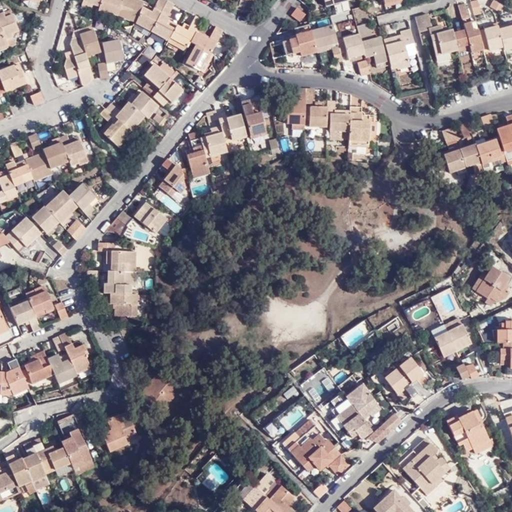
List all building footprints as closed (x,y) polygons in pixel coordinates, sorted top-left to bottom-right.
[(101,0),(99,6),(98,10),(108,13),(109,10),(118,13),(121,0),(101,0)] [(121,0),(118,13),(117,16),(136,23),(142,8),(143,4),(134,0),(121,0)] [(158,0),(151,13),(142,8),(136,23),(135,24),(150,32),(167,2),(162,0),(158,0)] [(99,6),(82,1),(81,6),(98,10),(99,6)] [(174,6),(167,2),(150,32),(168,42),(173,31),(165,26),(166,24),(168,20),(166,19),(174,6)] [(469,4),(473,18),(480,15),(476,2),(469,4)] [(499,15),(503,8),(492,2),(488,9),(499,15)] [(468,20),(464,5),(457,7),(460,22),(468,20)] [(298,24),(304,17),(296,10),(290,17),(298,24)] [(0,47),(7,45),(8,47),(15,44),(11,34),(18,31),(12,15),(5,17),(3,13),(0,14),(0,47)] [(440,30),(440,27),(431,30),(427,16),(413,19),(418,34),(427,31),(434,57),(448,53),(456,51),(451,35),(450,32),(446,33),(442,34),(440,30)] [(173,31),(168,42),(167,43),(184,53),(190,43),(196,32),(202,21),(194,17),(189,28),(186,32),(181,29),(176,27),(175,28),(173,31)] [(456,51),(456,53),(468,50),(470,54),(482,51),(477,33),(476,31),(472,32),(470,24),(462,26),(464,32),(451,35),(456,51)] [(371,57),(374,66),(385,62),(381,49),(379,39),(369,42),(367,35),(369,34),(367,25),(355,29),(357,37),(363,57),(363,59),(371,57)] [(299,57),(315,53),(314,50),(309,32),(308,26),(294,30),(295,36),(294,36),(295,39),(289,41),(281,43),(285,56),(291,55),(292,57),(299,57)] [(314,50),(336,43),(331,26),(309,32),(314,50)] [(481,32),(486,52),(501,48),(502,52),(511,49),(511,27),(497,32),(496,28),(481,32)] [(209,39),(196,32),(190,43),(195,46),(185,64),(198,71),(203,62),(205,63),(216,43),(222,32),(215,28),(209,39)] [(79,38),(86,59),(100,54),(94,32),(79,37),(79,38)] [(388,65),(390,71),(395,69),(396,72),(408,69),(406,58),(403,48),(412,45),(409,32),(399,34),(400,37),(401,43),(393,46),(391,40),(382,42),(384,49),(388,65)] [(482,51),(482,53),(486,52),(481,32),(477,33),(482,51)] [(363,57),(357,37),(341,41),(347,61),(363,57)] [(400,37),(391,40),(393,46),(401,43),(400,37)] [(81,86),(83,88),(83,87),(85,87),(92,80),(86,59),(79,38),(72,40),(71,40),(70,46),(74,59),(66,61),(64,68),(68,80),(78,77),(83,76),(84,79),(79,80),(81,86)] [(107,78),(110,78),(113,75),(111,63),(122,61),(119,41),(101,45),(105,65),(107,78)] [(203,62),(198,71),(202,74),(212,55),(214,56),(220,45),(216,43),(205,63),(203,62)] [(406,58),(415,55),(412,45),(403,48),(406,58)] [(333,64),(341,62),(337,47),(329,49),(333,64)] [(375,69),(388,65),(384,49),(381,49),(385,62),(374,66),(375,69)] [(359,78),(368,75),(364,61),(355,63),(359,78)] [(142,89),(163,107),(168,101),(171,103),(182,91),(174,83),(170,87),(165,83),(169,79),(153,64),(143,76),(149,82),(142,89)] [(0,72),(0,81),(4,92),(25,83),(18,65),(0,72)] [(98,79),(107,78),(105,65),(97,67),(98,79)] [(170,87),(174,83),(169,79),(165,83),(170,87)] [(304,89),(292,89),(292,101),(289,101),(289,107),(288,110),(290,110),(290,113),(285,114),(284,123),(290,123),(290,129),(302,130),(302,121),(303,107),(303,104),(304,89)] [(304,89),(303,104),(313,104),(313,89),(304,89)] [(42,101),(39,92),(29,96),(33,105),(42,101)] [(143,116),(146,119),(157,106),(141,92),(130,105),(143,116)] [(240,105),(243,119),(247,131),(249,140),(265,135),(261,120),(257,120),(256,116),(259,115),(255,100),(240,105)] [(347,132),(348,116),(333,115),(333,111),(333,102),(326,101),(325,108),(325,115),(328,115),(327,131),(347,132)] [(129,131),(130,132),(143,116),(130,105),(127,103),(119,112),(114,118),(129,131)] [(110,104),(105,110),(111,115),(116,109),(110,104)] [(313,107),(307,107),(307,121),(307,126),(325,127),(325,115),(325,108),(322,107),(313,107)] [(105,110),(103,108),(99,114),(107,122),(111,125),(102,134),(117,147),(126,137),(125,137),(129,131),(114,118),(111,115),(105,110)] [(359,108),(348,108),(348,111),(348,116),(347,132),(347,140),(346,147),(366,147),(367,123),(359,123),(359,108)] [(205,114),(209,130),(219,127),(216,117),(214,111),(205,114)] [(216,117),(219,127),(220,133),(222,140),(229,139),(230,142),(245,138),(243,132),(240,120),(239,118),(230,120),(230,123),(226,124),(225,121),(224,115),(216,117)] [(490,116),(480,120),(484,132),(494,128),(490,116)] [(507,127),(495,131),(501,150),(505,162),(507,167),(511,164),(511,145),(511,143),(511,116),(504,119),(507,127)] [(111,125),(107,122),(99,131),(102,134),(111,125)] [(467,124),(458,127),(462,140),(471,137),(467,124)] [(219,127),(209,130),(210,136),(220,133),(219,127)] [(445,146),(457,141),(453,129),(441,133),(445,146)] [(347,140),(347,132),(327,131),(327,140),(347,140)] [(197,132),(188,134),(191,148),(194,148),(196,152),(192,153),(185,155),(191,178),(208,174),(204,158),(199,139),(197,132)] [(210,136),(204,138),(209,157),(211,156),(220,154),(225,153),(222,140),(220,133),(210,136)] [(36,134),(27,137),(32,150),(40,146),(36,134)] [(66,135),(58,138),(68,162),(70,166),(77,163),(78,165),(87,161),(78,140),(69,144),(68,140),(66,135)] [(128,140),(126,137),(117,147),(120,150),(128,140)] [(42,150),(43,152),(49,169),(68,162),(58,138),(51,141),(52,142),(53,146),(48,147),(42,150)] [(204,138),(199,139),(204,158),(209,157),(204,138)] [(476,152),(480,165),(490,162),(500,159),(498,151),(495,141),(484,145),(485,149),(476,152)] [(17,142),(9,145),(13,157),(22,154),(17,142)] [(467,153),(465,148),(458,151),(464,168),(471,166),(472,168),(480,165),(476,152),(475,150),(467,153)] [(480,165),(482,170),(491,166),(492,167),(505,162),(501,150),(498,151),(500,159),(490,162),(480,165)] [(464,168),(458,151),(448,154),(442,156),(447,174),(455,171),(456,175),(465,172),(464,168)] [(24,160),(25,162),(31,178),(32,180),(51,173),(49,169),(43,152),(24,160)] [(222,163),(220,154),(211,156),(213,166),(222,163)] [(167,159),(161,165),(169,172),(157,187),(169,197),(174,190),(178,194),(184,187),(178,182),(181,179),(180,170),(167,159)] [(13,162),(4,165),(7,170),(8,174),(13,186),(31,178),(25,162),(14,166),(13,162)] [(8,174),(0,177),(0,188),(1,191),(0,191),(0,202),(17,195),(13,186),(8,174)] [(77,206),(87,217),(93,210),(89,204),(95,198),(82,183),(68,197),(77,206)] [(169,197),(176,203),(182,197),(178,194),(174,190),(169,197)] [(68,197),(62,191),(44,208),(58,222),(59,223),(77,206),(68,197)] [(153,233),(165,219),(144,202),(133,216),(153,233)] [(45,234),(51,228),(58,222),(44,208),(43,207),(31,218),(45,234)] [(116,217),(105,230),(122,235),(128,226),(134,220),(122,210),(116,217)] [(26,247),(41,234),(28,221),(25,218),(11,232),(23,244),(26,247)] [(41,234),(43,236),(45,234),(31,218),(28,221),(41,234)] [(80,235),(84,229),(75,220),(70,225),(80,235)] [(64,229),(59,223),(58,222),(51,228),(58,235),(64,229)] [(75,240),(80,235),(70,225),(65,230),(75,240)] [(10,241),(18,250),(23,244),(11,232),(9,230),(4,235),(10,241)] [(4,235),(0,231),(0,245),(10,241),(4,235)] [(61,256),(66,250),(57,240),(51,245),(61,256)] [(109,263),(109,270),(133,272),(134,250),(112,250),(113,241),(97,240),(97,250),(105,250),(104,259),(109,259),(109,263)] [(501,289),(504,284),(508,279),(491,268),(486,275),(474,293),(487,300),(488,299),(495,303),(504,299),(508,293),(505,291),(501,289)] [(103,285),(102,293),(129,294),(129,285),(135,285),(135,271),(133,272),(109,270),(86,270),(85,282),(86,284),(103,285)] [(474,293),(486,275),(482,273),(471,290),(474,293)] [(43,286),(34,290),(36,295),(27,299),(33,313),(44,309),(46,312),(53,309),(43,286)] [(25,294),(26,298),(27,299),(36,295),(34,290),(25,294)] [(90,292),(93,301),(105,301),(105,298),(108,298),(108,303),(113,303),(113,309),(116,309),(116,316),(134,317),(135,294),(129,294),(102,293),(90,292)] [(28,320),(33,332),(40,328),(35,318),(33,313),(27,299),(26,298),(17,302),(18,305),(9,308),(16,325),(28,320)] [(67,316),(61,303),(54,305),(60,319),(67,316)] [(33,313),(35,318),(46,312),(44,309),(33,313)] [(0,310),(0,333),(9,329),(0,310)] [(449,330),(459,325),(455,318),(445,323),(449,330)] [(511,321),(504,322),(504,324),(504,331),(500,332),(495,331),(495,341),(495,344),(501,344),(501,351),(498,351),(498,361),(508,361),(508,365),(508,369),(511,368),(511,321)] [(445,331),(454,350),(468,344),(460,324),(459,325),(449,330),(445,331)] [(428,331),(431,338),(445,332),(441,325),(428,331)] [(441,357),(454,350),(445,331),(445,332),(431,338),(441,357)] [(57,335),(63,347),(67,358),(74,373),(89,366),(83,354),(85,353),(81,343),(77,345),(72,348),(70,342),(65,332),(57,335)] [(57,335),(51,338),(57,350),(63,347),(57,335)] [(46,358),(42,350),(34,353),(36,358),(30,361),(22,364),(31,383),(53,374),(46,358)] [(56,353),(46,358),(53,374),(57,383),(75,375),(74,373),(67,358),(60,361),(56,353)] [(409,383),(414,379),(420,374),(407,357),(396,366),(409,383)] [(12,393),(27,387),(14,358),(6,362),(10,369),(4,372),(4,376),(0,376),(0,374),(0,372),(0,371),(0,392),(3,393),(3,391),(11,392),(12,393)] [(460,380),(468,376),(463,367),(461,364),(454,368),(460,380)] [(463,367),(468,376),(469,379),(476,377),(471,366),(463,367)] [(394,394),(402,388),(406,385),(393,368),(381,377),(394,394)] [(164,371),(159,377),(158,378),(160,380),(157,383),(156,382),(152,386),(149,384),(140,394),(163,414),(172,404),(169,402),(182,387),(164,371)] [(158,378),(159,377),(157,375),(149,384),(152,386),(156,382),(157,383),(160,380),(158,378)] [(408,384),(416,394),(422,389),(414,379),(409,383),(408,384)] [(367,413),(376,405),(359,383),(343,396),(349,403),(360,418),(367,413)] [(406,385),(402,388),(409,399),(416,394),(408,384),(406,385)] [(360,418),(349,403),(336,413),(343,422),(339,425),(349,437),(354,433),(358,431),(362,436),(369,431),(360,418)] [(378,408),(376,405),(367,413),(369,416),(378,408)] [(474,409),(469,411),(475,424),(478,423),(480,422),(474,409)] [(511,410),(502,414),(511,444),(511,410)] [(133,431),(126,414),(118,418),(116,414),(115,411),(103,417),(106,424),(108,429),(102,432),(99,433),(107,450),(125,442),(122,436),(133,431)] [(475,424),(469,411),(454,418),(454,417),(444,422),(456,445),(460,443),(463,451),(469,448),(486,440),(478,423),(475,424)] [(60,441),(62,446),(69,462),(71,466),(90,458),(77,428),(78,427),(72,413),(56,421),(62,436),(68,433),(70,437),(60,441)] [(343,422),(336,413),(333,416),(339,425),(343,422)] [(390,431),(400,421),(394,414),(378,429),(390,431)] [(321,433),(309,419),(282,443),(307,472),(314,466),(319,471),(325,466),(327,467),(329,465),(337,475),(348,465),(340,456),(340,455),(327,439),(324,441),(319,436),(321,433)] [(378,442),(390,431),(378,429),(366,440),(378,442)] [(37,437),(29,440),(42,471),(52,466),(53,469),(69,462),(62,446),(53,450),(50,445),(42,448),(37,437)] [(412,451),(424,439),(423,437),(409,448),(412,451)] [(432,448),(424,439),(412,451),(414,454),(407,460),(411,463),(402,471),(419,490),(426,482),(428,485),(438,477),(446,470),(439,458),(437,457),(435,457),(434,458),(431,460),(428,456),(430,454),(431,453),(432,450),(432,448)] [(11,453),(3,456),(5,459),(15,483),(16,485),(22,483),(30,479),(30,480),(44,474),(42,471),(29,440),(21,444),(26,454),(20,457),(22,462),(16,465),(13,460),(11,453)] [(486,440),(469,448),(471,453),(489,445),(486,440)] [(20,457),(13,460),(16,465),(22,462),(20,457)] [(71,466),(74,474),(93,465),(90,458),(71,466)] [(0,489),(15,483),(5,459),(0,461),(0,489)] [(411,463),(407,460),(399,467),(402,471),(411,463)] [(33,487),(47,481),(44,474),(30,480),(32,485),(33,487)] [(268,489),(274,481),(266,474),(254,487),(264,496),(269,490),(268,489)] [(440,479),(438,477),(428,485),(426,482),(419,490),(423,495),(440,479)] [(24,488),(32,485),(30,480),(30,479),(22,483),(24,488)] [(293,498),(274,481),(268,489),(269,490),(264,496),(281,511),(294,511),(287,505),(293,498)] [(281,511),(264,496),(254,487),(242,501),(254,511),(281,511)] [(415,511),(399,494),(378,511),(415,511)] [(417,502),(424,510),(428,506),(421,498),(417,502)] [(338,511),(344,511),(348,508),(341,501),(334,507),(338,511)]
